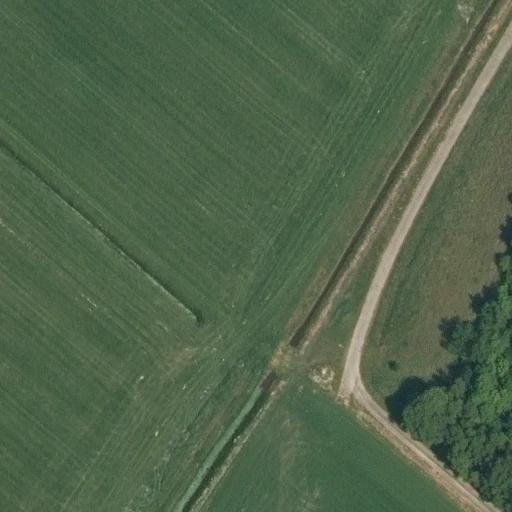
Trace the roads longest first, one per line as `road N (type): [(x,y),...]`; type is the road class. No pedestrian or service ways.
road 1 (unclassified): [(511,32),(389,254),(348,387)]
road 2 (track): [(490,511),(348,387)]
